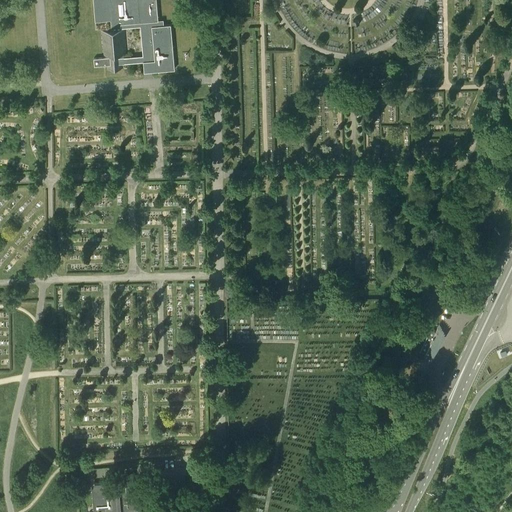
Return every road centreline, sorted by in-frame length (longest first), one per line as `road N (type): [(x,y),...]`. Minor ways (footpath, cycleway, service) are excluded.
road 1 (primary): [(475,344),(390,511)]
road 2 (primary): [(412,511),(475,344)]
